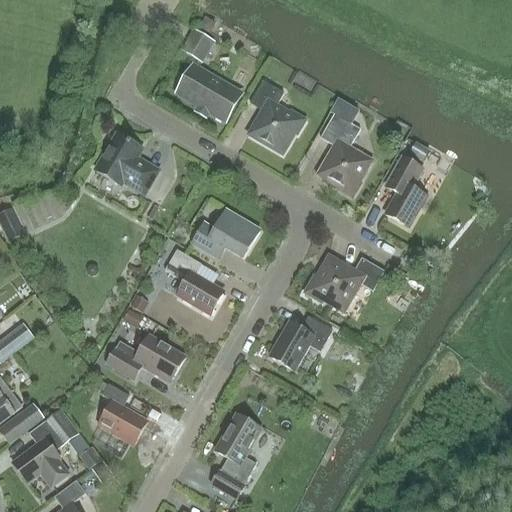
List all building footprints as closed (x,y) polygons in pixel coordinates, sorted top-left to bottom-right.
[(202,63),(214,42),(193,30),(181,50),(202,63)] [(225,123),(240,96),(193,69),(178,95),(225,123)] [(289,114),(276,107),(283,95),(263,83),(250,105),(262,112),(248,137),(282,157),(295,135),(297,137),(305,121),(290,112),(289,114)] [(359,184),(371,163),(349,150),(360,131),(334,116),(320,140),(333,148),(317,177),(338,189),(337,191),(352,200),(361,185),(359,184)] [(121,188),(123,184),(144,197),(159,173),(144,164),(143,166),(136,162),(142,151),(116,136),(95,172),(121,188)] [(422,162),(428,151),(415,143),(408,154),(422,162)] [(400,189),(385,217),(408,230),(419,210),(422,211),(428,200),(412,190),(423,171),(401,159),(388,182),(400,189)] [(0,226),(8,243),(24,236),(11,209),(0,214),(0,226)] [(203,225),(191,245),(214,258),(220,247),(243,261),(260,233),(225,212),(213,231),(203,225)] [(178,226),(174,233),(182,238),(186,231),(178,226)] [(210,317),(223,294),(194,277),(201,266),(177,252),(165,273),(185,285),(177,298),(210,317)] [(343,315),(360,286),(372,293),(384,273),(361,260),(354,273),(328,258),(316,279),(313,278),(303,295),(321,305),(322,302),(343,315)] [(153,282),(159,269),(151,265),(145,277),(153,282)] [(137,297),(131,307),(142,314),(148,304),(137,297)] [(138,330),(144,320),(130,312),(124,322),(138,330)] [(270,359),(293,372),(308,347),(320,354),(332,333),(308,319),(301,331),(290,324),(270,359)] [(0,362),(31,339),(28,335),(25,338),(20,331),(12,337),(11,335),(0,343),(0,362)] [(106,365),(131,380),(139,366),(170,385),(185,360),(149,338),(139,355),(120,344),(115,352),(115,351),(106,365)] [(0,425),(15,415),(14,414),(22,408),(10,393),(0,379),(0,425)] [(129,398),(108,386),(102,397),(112,403),(98,428),(133,448),(148,423),(123,409),(129,398)] [(32,405),(0,428),(0,433),(8,444),(42,420),(32,405)] [(45,424),(29,436),(37,446),(12,465),(28,486),(41,476),(51,490),(69,476),(59,462),(60,462),(54,454),(62,448),(63,448),(79,436),(61,412),(44,424),(45,424)] [(244,488),(256,466),(244,459),(261,431),(236,416),(215,453),(228,460),(220,474),(219,473),(211,487),(236,502),(244,488)] [(91,449),(79,457),(88,470),(100,462),(91,449)] [(102,463),(92,470),(101,483),(111,476),(102,463)] [(54,499),(63,511),(75,511),(71,506),(86,496),(76,483),(54,499)]
